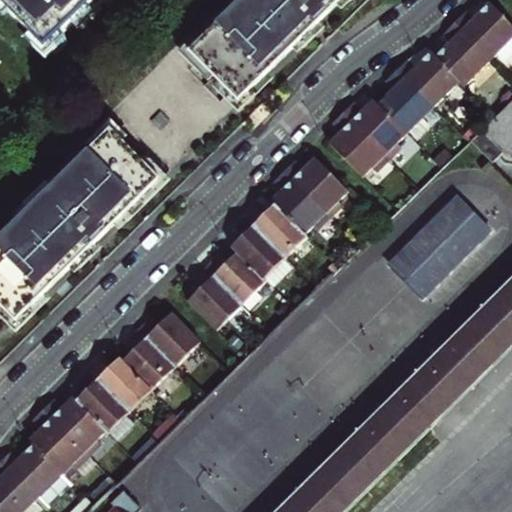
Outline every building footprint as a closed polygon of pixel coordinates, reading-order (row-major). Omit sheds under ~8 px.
[(0,0),(0,6),(7,14),(38,45),(51,58),(66,42),(77,31),(102,7),(104,9),(112,0),(0,0)] [(102,7),(77,31),(82,36),(118,0),(112,0),(104,9),(102,7)] [(218,81),(239,102),(270,71),(294,47),(321,21),(337,4),(341,0),(240,0),(240,1),(224,16),(212,28),(210,31),(189,52),(213,77),(218,81)] [(341,0),(337,4),(342,9),(351,0),(341,0)] [(466,13),(456,23),(494,62),(511,44),(511,27),(489,3),(478,14),(472,20),(466,13)] [(220,11),(207,23),(212,28),(224,16),(220,11)] [(294,47),(299,52),(314,37),(325,26),(321,21),(294,47)] [(494,62),(456,23),(444,34),(451,41),(445,47),(434,57),(461,83),(466,89),(494,62)] [(189,52),(210,31),(205,26),(179,52),(208,81),(213,77),(189,52)] [(38,45),(33,49),(51,68),(71,47),(66,42),(51,58),(38,45)] [(461,83),(434,57),(430,53),(419,63),(414,69),(406,61),(396,71),(433,110),(461,83)] [(239,112),(274,76),(270,71),(239,102),(218,81),(213,86),(239,112)] [(433,110),(396,71),(385,81),(393,89),(386,95),(378,104),(408,134),(433,110)] [(408,134),(378,104),(374,100),(367,107),(362,111),(354,103),(343,113),(391,162),(405,148),(400,142),(408,134)] [(511,144),(511,100),(483,130),(505,151),(511,144)] [(442,119),(433,110),(408,134),(417,143),(442,119)] [(160,111),(150,120),(160,130),(169,120),(160,111)] [(391,162),(343,113),(332,124),(341,133),(335,138),(329,145),(362,179),(369,172),(374,178),(391,162)] [(85,146),(89,151),(110,129),(122,142),(127,137),(110,120),(85,146)] [(0,305),(16,323),(46,294),(71,269),(97,243),(115,225),(160,180),(153,172),(122,142),(110,129),(89,151),(88,151),(64,176),(61,178),(18,221),(2,237),(0,239),(0,305)] [(505,151),(483,130),(470,142),(492,164),(505,151)] [(59,171),(64,176),(88,151),(84,147),(59,171)] [(284,171),(331,220),(346,206),(340,200),(348,193),(315,159),(308,166),(303,172),(294,162),(284,171)] [(160,180),(115,225),(119,230),(170,180),(158,167),(153,172),(160,180)] [(331,220),(284,171),(272,183),(281,192),(277,196),(271,202),(275,205),(304,235),(312,227),(318,233),(331,220)] [(14,216),(18,221),(61,178),(57,173),(14,216)] [(304,235),(275,205),(269,211),(264,216),(256,208),(245,219),(287,260),(308,240),(304,235)] [(287,260),(245,219),(235,229),(242,237),(238,241),(232,247),(238,253),(265,281),(287,260)] [(71,269),(75,274),(88,261),(102,247),(97,243),(71,269)] [(265,281),(238,253),(230,261),(224,266),(216,259),(205,269),(243,307),(268,283),(265,281)] [(243,307),(205,269),(194,279),(202,288),(198,292),(188,302),(218,332),(243,307)] [(511,280),(438,355),(429,364),(281,511),(346,511),(511,347),(511,280)] [(0,305),(0,315),(16,332),(50,298),(46,294),(16,323),(0,305)] [(202,343),(173,314),(162,324),(158,328),(150,320),(140,330),(178,367),(202,343)] [(178,367),(140,330),(129,341),(136,349),(133,352),(123,361),(153,391),(178,367)] [(424,359),(429,364),(438,355),(433,350),(424,359)] [(101,361),(92,371),(132,412),(153,391),(123,361),(121,358),(114,365),(110,370),(101,361)] [(132,412),(92,371),(81,381),(89,390),(87,393),(79,400),(110,432),(111,433),(132,412)] [(110,432),(79,400),(76,397),(68,405),(64,409),(56,400),(45,410),(93,459),(108,445),(103,439),(110,432)] [(93,459),(45,410),(36,419),(43,428),(39,432),(31,440),(35,444),(66,475),(73,468),(78,473),(93,459)] [(66,475),(35,444),(26,454),(18,461),(10,453),(1,462),(38,501),(45,508),(49,511),(76,485),(66,475)] [(0,511),(26,511),(38,501),(1,462),(0,462),(0,511)] [(136,511),(138,510),(121,492),(100,511),(136,511)] [(26,511),(41,511),(45,508),(38,501),(26,511)]
